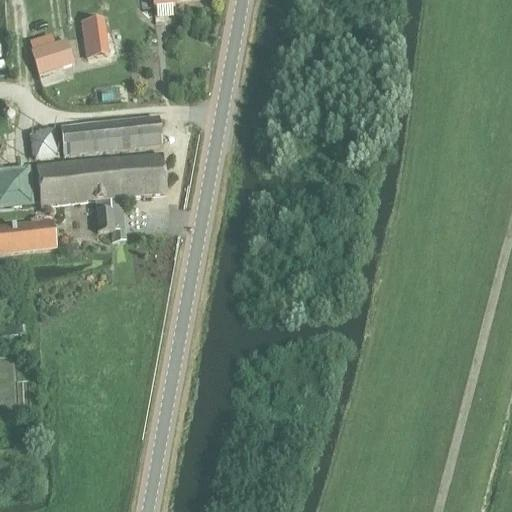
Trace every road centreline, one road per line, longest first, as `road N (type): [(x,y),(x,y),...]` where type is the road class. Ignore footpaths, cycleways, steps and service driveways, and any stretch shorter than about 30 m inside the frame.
road 1 (tertiary): [(242,0),(147,511)]
road 2 (track): [(511,228),(441,511)]
